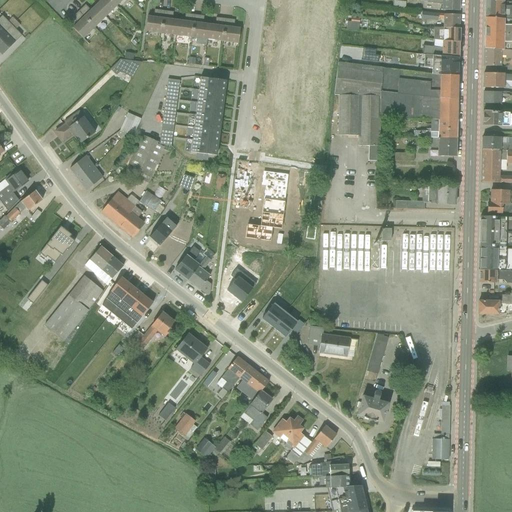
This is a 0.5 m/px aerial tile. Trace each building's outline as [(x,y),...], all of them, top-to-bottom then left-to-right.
[(109,20),(120,9),(111,0),(107,0),(98,9),(109,20)] [(111,0),(120,9),(129,0),(111,0)] [(437,0),(437,15),(455,15),(455,0),(437,0)] [(482,20),(500,20),(500,1),(482,1),(482,20)] [(429,20),(429,15),(427,15),(427,6),(417,6),(418,13),(414,14),(414,21),(429,20)] [(98,31),(109,20),(98,9),(87,20),(98,31)] [(437,15),(437,29),(455,29),(455,15),(437,15)] [(0,39),(12,27),(1,16),(0,16),(0,39)] [(139,33),(155,35),(157,19),(141,17),(139,33)] [(155,35),(171,36),(173,21),(157,19),(155,35)] [(87,42),(98,31),(87,20),(76,31),(87,42)] [(482,34),(500,34),(500,20),(482,20),(482,34)] [(171,36),(186,38),(188,23),(173,21),(171,36)] [(186,38),(202,40),(204,25),(188,23),(186,38)] [(202,40),(218,42),(220,27),(204,25),(202,40)] [(427,26),(426,45),(435,45),(435,26),(427,26)] [(0,39),(0,52),(5,57),(24,38),(12,27),(0,39)] [(218,42),(234,44),(236,29),(220,27),(218,42)] [(436,43),(454,44),(455,29),(437,29),(436,43)] [(482,34),(482,51),(500,51),(500,34),(482,34)] [(427,45),(402,43),(401,58),(426,60),(427,45)] [(436,43),(436,59),(454,59),(454,44),(436,43)] [(120,51),(117,58),(112,55),(104,70),(110,73),(113,68),(126,76),(134,62),(125,57),(126,55),(120,51)] [(482,68),(500,68),(500,51),(482,51),(482,68)] [(435,76),(454,77),(454,59),(436,59),(435,76)] [(434,120),(452,120),(453,101),(435,101),(435,76),(338,63),(333,97),(337,97),(337,137),(357,137),(357,147),(366,148),(367,162),(376,162),(378,120),(434,120)] [(480,89),(502,89),(502,75),(481,74),(480,89)] [(435,76),(435,101),(453,101),(454,77),(435,76)] [(159,77),(154,143),(166,144),(171,78),(159,77)] [(197,90),(224,94),(226,82),(199,78),(197,90)] [(196,104),(223,107),(224,94),(197,90),(196,104)] [(481,93),(480,112),(499,113),(500,93),(481,93)] [(194,116),(221,120),(223,107),(196,104),(194,116)] [(126,126),(130,128),(134,117),(120,112),(113,129),(123,133),(126,126)] [(480,127),(499,127),(499,113),(480,112),(480,127)] [(74,145),(92,134),(81,115),(63,126),(74,145)] [(192,128),(220,132),(221,120),(194,116),(192,128)] [(434,120),(434,140),(452,140),(452,120),(434,120)] [(191,141),(218,145),(220,132),(192,128),(191,141)] [(132,167),(145,172),(153,151),(145,149),(149,140),(134,135),(125,160),(133,163),(132,167)] [(480,139),(480,151),(498,151),(498,139),(480,139)] [(433,157),(451,158),(452,140),(434,140),(433,157)] [(189,154),(217,157),(218,145),(191,141),(189,154)] [(499,163),(511,163),(511,149),(500,149),(499,163)] [(479,184),(498,184),(498,151),(480,151),(479,184)] [(387,152),(387,161),(406,161),(405,152),(387,152)] [(66,169),(74,180),(91,167),(83,156),(66,169)] [(82,190),(100,177),(91,167),(74,180),(82,190)] [(10,193),(24,183),(16,171),(2,181),(10,193)] [(286,189),(288,175),(264,172),(263,176),(261,176),(260,186),(265,187),(286,189)] [(211,173),(209,187),(216,188),(218,174),(211,173)] [(263,200),(284,202),(286,189),(265,187),(265,191),(263,191),(262,200),(263,200)] [(424,204),(450,205),(451,188),(425,187),(424,204)] [(138,190),(131,201),(147,210),(154,199),(138,190)] [(509,216),(510,192),(487,191),(486,215),(509,216)] [(21,212),(36,202),(29,192),(14,202),(21,212)] [(115,227),(132,207),(114,192),(97,212),(115,227)] [(282,216),(284,202),(263,200),(263,205),(262,204),(260,213),(262,213),(282,216)] [(387,211),(416,212),(416,201),(388,200),(387,211)] [(0,212),(0,213),(4,220),(15,212),(10,205),(0,212)] [(115,227),(128,238),(145,218),(132,207),(115,227)] [(281,229),(282,216),(262,213),(261,218),(260,218),(259,226),(271,228),(281,229)] [(148,237),(158,246),(175,227),(165,218),(148,237)] [(478,218),(478,249),(496,249),(496,219),(478,218)] [(185,225),(183,238),(192,239),(194,226),(185,225)] [(270,242),(271,228),(259,226),(250,225),(250,227),(245,226),(244,239),(270,242)] [(73,242),(57,229),(39,253),(56,265),(73,242)] [(106,283),(120,267),(96,247),(82,263),(106,283)] [(477,261),(496,261),(496,249),(478,249),(477,261)] [(183,281),(194,266),(180,256),(169,271),(183,281)] [(477,261),(477,273),(495,273),(496,261),(477,261)] [(183,281),(196,291),(207,275),(194,266),(183,281)] [(226,291),(240,303),(255,284),(236,269),(230,277),(235,280),(226,291)] [(477,285),(495,285),(495,273),(477,273),(477,285)] [(101,294),(82,278),(42,326),(62,342),(101,294)] [(101,306),(110,314),(131,287),(120,278),(104,299),(106,300),(101,306)] [(142,296),(131,287),(110,314),(121,322),(142,296)] [(130,330),(152,303),(142,296),(121,322),(130,330)] [(511,298),(500,298),(500,307),(504,307),(511,307),(511,306),(511,298)] [(477,318),(498,317),(498,301),(477,302),(477,318)] [(272,329),(285,313),(273,304),(261,319),(272,329)] [(97,307),(88,326),(99,331),(108,312),(97,307)] [(158,339),(171,324),(157,312),(144,327),(158,339)] [(296,322),(285,313),(272,329),(284,338),(296,322)] [(190,367),(204,350),(183,333),(169,350),(190,367)] [(314,354),(343,359),(346,339),(317,334),(314,354)] [(384,358),(379,338),(366,341),(370,359),(371,359),(373,367),(378,366),(376,360),(384,358)] [(235,379),(246,366),(233,356),(223,369),(235,379)] [(258,393),(265,382),(246,366),(235,379),(255,395),(258,393)] [(201,385),(209,375),(205,371),(197,381),(201,385)] [(258,393),(255,395),(240,413),(250,421),(267,400),(258,393)] [(355,418),(382,426),(388,405),(360,398),(355,418)] [(158,420),(170,409),(163,401),(151,413),(158,420)] [(448,408),(440,408),(440,412),(437,412),(437,420),(439,420),(439,437),(447,437),(448,408)] [(166,427),(176,435),(189,420),(179,412),(166,427)] [(278,442),(297,419),(294,416),(289,422),(285,419),(281,423),(278,421),(268,433),(278,442)] [(278,442),(289,450),(300,437),(296,434),(299,430),(295,427),(300,421),(297,419),(278,442)] [(322,448),(333,436),(322,427),(311,439),(322,448)] [(160,440),(170,445),(175,434),(165,429),(160,440)] [(253,451),(264,436),(257,431),(246,446),(253,451)] [(205,462),(223,442),(217,437),(209,446),(198,436),(188,447),(205,462)] [(429,462),(446,462),(447,437),(439,437),(431,437),(429,462)] [(277,457),(285,465),(293,457),(285,449),(277,457)] [(318,478),(347,476),(346,465),(335,465),(334,461),(311,465),(307,468),(308,478),(318,478)] [(318,488),(325,488),(347,487),(347,476),(318,478),(318,488)] [(331,511),(354,511),(366,509),(360,486),(347,487),(325,488),(331,511)] [(271,488),(270,498),(288,498),(289,489),(271,488)] [(234,497),(234,508),(247,508),(247,496),(234,497)]
